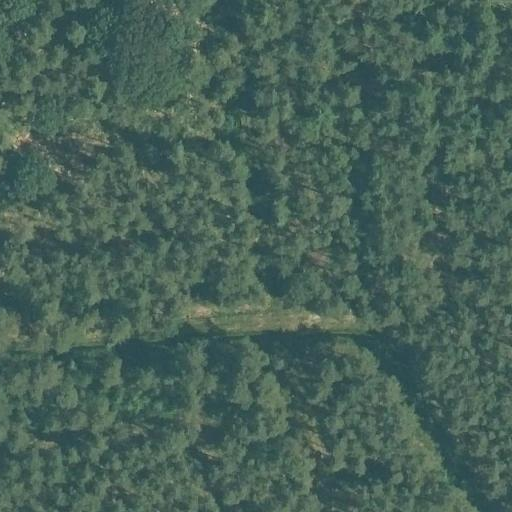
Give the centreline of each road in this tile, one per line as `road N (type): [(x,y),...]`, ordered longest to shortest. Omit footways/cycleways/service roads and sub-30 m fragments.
road 1 (track): [(337,511),(253,179),(228,0)]
road 2 (track): [(287,313),(346,313),(401,328),(433,371),(505,511)]
road 3 (track): [(0,343),(289,324)]
